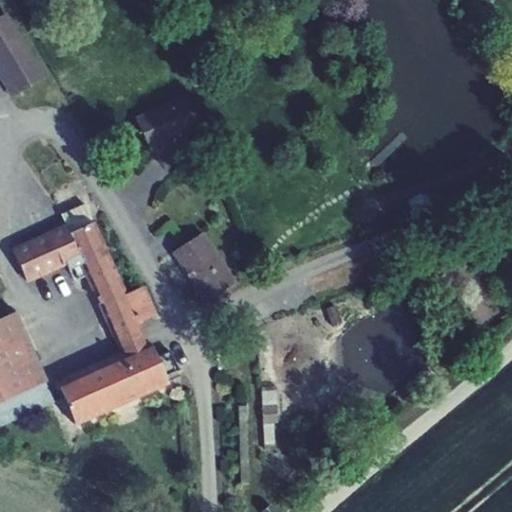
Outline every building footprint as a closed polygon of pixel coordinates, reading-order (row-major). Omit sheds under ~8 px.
[(5,17),(0,20),(0,67),(15,93),(41,78),(5,17)] [(15,93),(0,67),(0,79),(10,96),(15,93)] [(136,119),(150,149),(200,126),(186,96),(136,119)] [(125,295),(93,223),(85,205),(61,216),(66,227),(52,233),(12,251),(26,282),(70,262),(78,280),(87,276),(114,338),(139,327),(138,323),(154,316),(141,288),(125,295)] [(173,253),(206,301),(211,298),(235,283),(202,234),(173,253)] [(13,314),(0,319),(0,403),(44,383),(13,314)] [(114,338),(122,356),(147,345),(139,327),(114,338)] [(122,356),(57,385),(63,398),(74,424),(181,377),(169,352),(154,359),(147,345),(122,356)] [(0,425),(53,402),(44,383),(0,403),(0,425)]
